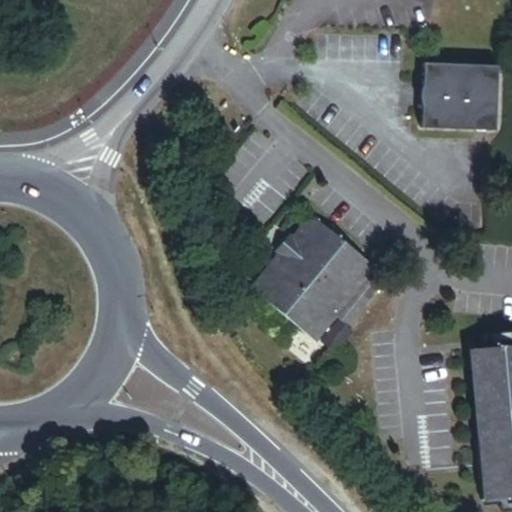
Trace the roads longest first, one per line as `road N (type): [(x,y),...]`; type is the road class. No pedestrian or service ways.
road 1 (unclassified): [(65,189),(118,132),(214,0)]
road 2 (secondary): [(292,490),(130,320)]
road 3 (secondary): [(76,412),(166,431),(292,490)]
road 4 (secondary): [(130,320),(127,269),(113,237),(65,189)]
